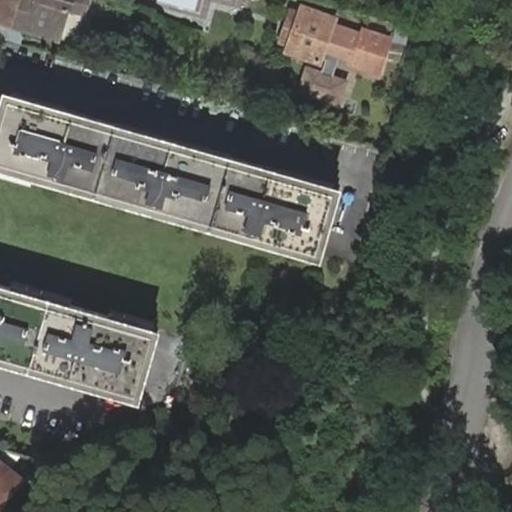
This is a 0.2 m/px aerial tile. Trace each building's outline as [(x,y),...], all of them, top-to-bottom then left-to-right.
[(56,5),(69,9),(71,0),(80,0),(87,2),(88,0),(0,0),(0,20),(11,24),(48,36),(56,5)] [(277,47),(287,51),(302,6),(293,3),(277,47)] [(60,40),(69,9),(56,5),(48,36),(60,40)] [(287,51),(320,63),(324,51),(347,58),(353,60),(359,40),(331,30),(334,24),(335,18),(302,6),(287,51)] [(331,30),(359,40),(353,60),(352,64),(378,73),(390,37),(365,28),(362,34),(334,24),(331,30)] [(324,51),(320,63),(343,71),(347,58),(324,51)] [(10,98),(0,130),(0,159),(317,249),(334,191),(10,98)] [(152,332),(0,288),(0,352),(135,391),(152,332)] [(10,468),(21,454),(5,449),(5,450),(0,456),(0,505),(23,477),(10,468)] [(43,478),(58,466),(50,463),(50,462),(34,458),(31,465),(43,478)]
